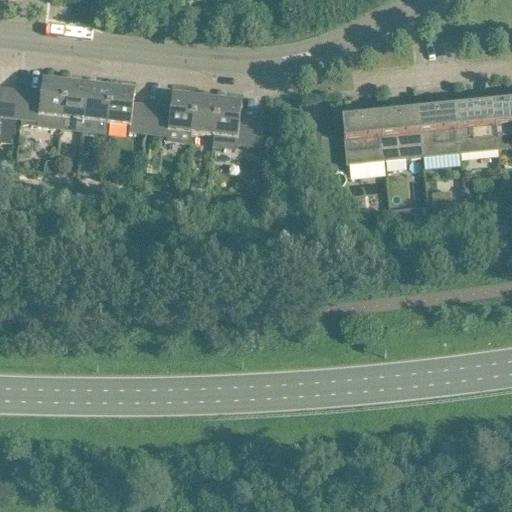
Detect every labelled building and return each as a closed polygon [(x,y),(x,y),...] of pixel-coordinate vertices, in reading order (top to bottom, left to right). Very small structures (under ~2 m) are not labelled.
[(60,133),(65,86),(42,83),(40,97),(28,96),(25,123),(37,125),(37,130),(60,133)] [(83,135),(84,124),(88,88),(65,86),(60,133),(83,135)] [(107,127),(111,91),(88,88),(84,124),(107,127)] [(142,137),(145,109),(133,108),(134,94),(111,91),(107,127),(129,129),(128,135),(142,137)] [(0,120),(12,122),(15,94),(0,92),(0,120)] [(25,123),(28,96),(15,94),(12,122),(25,123)] [(190,148),(191,136),(195,101),(171,98),(170,112),(158,111),(154,138),(167,140),(166,145),(190,148)] [(212,150),(218,103),(195,101),(191,136),(213,139),(212,150)] [(249,149),(253,122),(239,120),(241,106),(218,103),(212,150),(236,153),(236,148),(249,149)] [(511,152),(511,105),(493,107),(498,154),(511,152)] [(498,154),(493,107),(455,111),(460,158),(498,154)] [(145,109),(142,137),(154,138),(158,111),(145,109)] [(460,158),(455,111),(418,115),(423,162),(460,158)] [(423,162),(418,115),(380,119),(384,165),(423,162)] [(384,165),(380,119),(361,120),(341,123),(346,169),(384,165)] [(262,151),(265,123),(253,122),(249,149),(262,151)] [(309,145),(321,144),(320,126),(308,127),(309,145)] [(85,186),(84,194),(98,195),(99,187),(85,186)] [(160,195),(159,203),(171,205),(172,196),(160,195)] [(487,199),(488,211),(501,210),(500,198),(487,199)] [(453,204),(431,206),(432,218),(454,216),(453,204)] [(399,214),(391,215),(391,227),(400,227),(399,214)]
